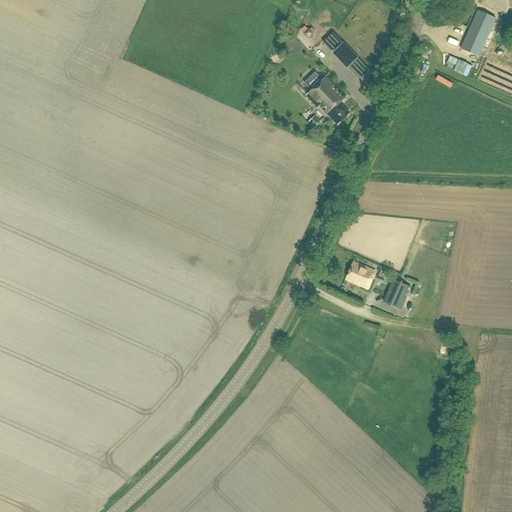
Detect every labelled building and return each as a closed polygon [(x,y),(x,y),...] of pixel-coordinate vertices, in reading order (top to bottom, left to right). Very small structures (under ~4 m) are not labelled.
[(511,0),(478,0),(478,2),(506,15),(511,0)] [(496,19),(477,10),(460,49),(479,57),(496,19)] [(344,43),(332,54),(347,70),(358,59),(344,43)] [(346,96),(327,75),(307,95),(327,116),(328,115),(337,125),(350,113),(339,102),(346,96)] [(321,122),(315,116),(309,123),(314,128),(321,122)] [(375,272),(353,262),(346,280),(368,289),(375,272)] [(411,287),(394,280),(384,303),(401,311),(411,287)]
